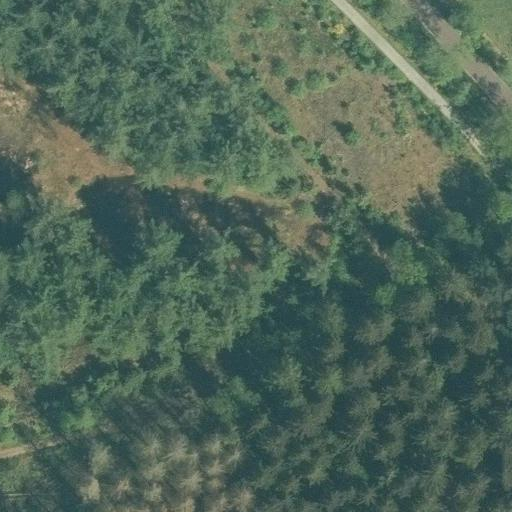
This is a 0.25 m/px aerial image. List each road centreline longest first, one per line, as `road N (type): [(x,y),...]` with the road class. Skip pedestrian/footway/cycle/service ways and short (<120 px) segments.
road 1 (track): [(0,452),(161,401),(394,272)]
road 2 (track): [(394,272),(185,35),(144,0)]
road 3 (tertiary): [(511,109),(411,0)]
road 4 (track): [(394,272),(511,206)]
